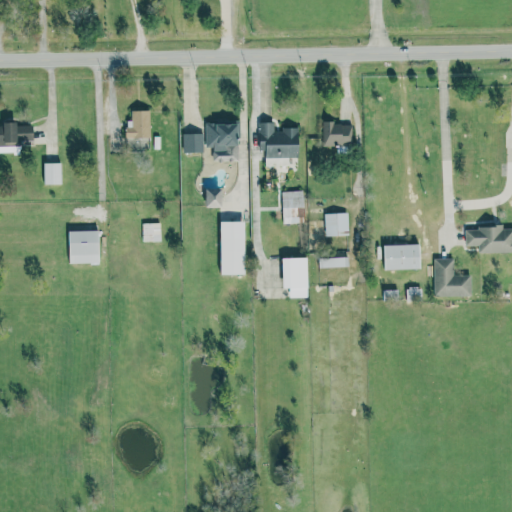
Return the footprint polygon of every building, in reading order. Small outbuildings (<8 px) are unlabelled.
[(149,110),(131,111),(131,121),(125,121),(126,138),(150,137),(149,110)] [(206,147),(212,147),(212,161),(238,161),(238,121),(205,122),(206,147)] [(0,125),(0,145),(20,145),(20,141),(33,141),(32,125),(17,126),(16,122),(1,122),(1,126),(0,125)] [(265,166),(288,165),(288,158),(298,158),(297,129),(274,130),(274,122),(258,122),(259,151),(265,151),(265,166)] [(351,122),(322,124),(323,145),(351,145),(351,122)] [(183,152),(203,152),(203,134),(183,134),(183,152)] [(60,163),(43,163),(44,184),(61,184),(60,163)] [(221,189),(205,189),(204,207),(220,207),(221,189)] [(282,224),(304,223),(303,191),(281,192),(282,224)] [(348,235),(347,213),(324,214),(325,236),(348,235)] [(219,222),(220,275),(244,274),(243,221),(219,222)] [(142,223),(142,242),(160,241),(160,223),(142,223)] [(477,253),(511,252),(511,228),(502,228),(502,227),(464,227),(464,246),(477,246),(477,253)] [(98,230),(68,231),(69,264),(98,263),(98,230)] [(383,270),(419,269),(418,244),(383,245),(383,270)] [(307,297),(305,257),(282,258),(283,289),(287,289),(288,298),(307,297)] [(318,268),(347,266),(347,257),(318,258),(318,268)] [(470,296),(470,275),(453,275),(453,258),(433,258),(434,296),(470,296)]
